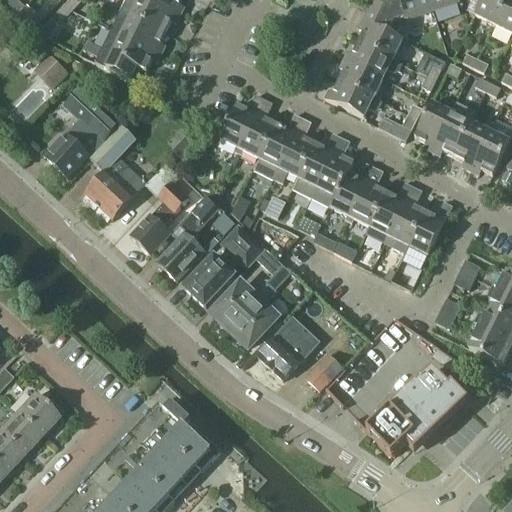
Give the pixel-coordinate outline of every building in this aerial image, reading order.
[(72,0),(65,7),(73,14),(81,6),(74,0),(72,0)] [(141,0),(126,0),(120,13),(166,36),(172,23),(177,26),(180,18),(141,0)] [(141,0),(180,18),(183,11),(179,9),(183,0),(141,0)] [(407,23),(433,14),(428,0),(375,0),(369,13),(394,26),(394,25),(406,21),(407,23)] [(428,0),(433,14),(460,5),(459,3),(466,0),(428,0)] [(475,18),(495,28),(508,0),(472,0),(482,5),(475,18)] [(511,36),(511,0),(508,0),(495,28),(511,36)] [(12,10),(18,16),(25,9),(19,3),(12,10)] [(65,23),(73,14),(65,7),(57,16),(65,23)] [(23,20),(33,29),(39,22),(29,13),(23,20)] [(166,36),(120,13),(111,33),(161,57),(165,50),(160,48),(166,36)] [(393,63),(402,43),(389,36),(394,26),(369,13),(360,32),(365,34),(359,46),(393,63)] [(111,33),(99,57),(95,66),(132,83),(138,70),(147,75),(153,62),(158,64),(161,57),(111,33)] [(353,58),(348,56),(344,63),(383,82),(388,72),(395,75),(399,74),(401,68),(393,63),(359,46),(353,58)] [(473,72),(478,62),(467,57),(463,67),(473,72)] [(50,58),(34,74),(52,93),(68,77),(50,58)] [(478,62),(473,72),(485,77),(489,68),(478,62)] [(374,102),(383,82),(344,63),(341,70),(346,73),(339,85),(374,102)] [(458,82),(462,73),(451,67),(447,76),(458,82)] [(427,80),(437,85),(442,74),(433,69),(427,80)] [(511,91),(511,90),(511,79),(506,77),(502,86),(511,91)] [(422,91),(431,96),(437,85),(427,80),(422,91)] [(486,95),(490,86),(480,81),(475,91),(486,95)] [(325,102),(351,115),(364,121),(369,111),(374,114),(378,113),(382,106),(374,102),(339,85),(333,97),(329,95),(325,102)] [(490,86),(486,95),(497,101),(501,92),(490,86)] [(73,101),(65,109),(82,124),(82,125),(103,145),(117,131),(79,95),(73,101)] [(223,138),(220,142),(237,150),(234,155),(235,155),(238,157),(265,103),(256,99),(249,114),(237,108),(223,138)] [(265,103),(238,157),(241,159),(242,159),(244,154),(259,162),(277,127),(266,122),(273,107),(265,103)] [(415,141),(427,147),(425,152),(432,155),(451,116),(432,106),(415,141)] [(408,119),(418,123),(423,112),(413,108),(408,119)] [(451,116),(432,155),(439,159),(442,154),(454,160),(471,126),(451,116)] [(259,162),(254,173),(274,183),(279,172),(279,171),(303,122),(295,118),(288,133),(277,127),(259,162)] [(412,134),(418,123),(408,119),(402,130),(412,134)] [(279,172),(274,183),(283,187),(289,177),(298,181),(315,147),(304,141),(312,126),(303,122),(279,171),(279,172)] [(68,140),(47,161),(69,182),(89,160),(90,161),(105,147),(103,145),(82,125),(68,140)] [(471,126),(454,160),(466,166),(464,171),(471,174),(490,135),(471,126)] [(106,176),(86,198),(113,223),(146,188),(158,199),(171,184),(172,185),(175,182),(163,171),(147,187),(120,162),(136,144),(122,131),(105,147),(90,161),(90,162),(91,163),(106,176)] [(191,134),(172,153),(185,166),(204,147),(191,134)] [(490,135),(471,174),(478,178),(481,173),(493,179),(510,145),(490,135)] [(298,181),(293,192),(312,201),(317,190),(317,191),(342,141),(334,137),(326,152),(315,147),(298,181)] [(317,190),(312,201),(331,211),(335,202),(336,200),(337,200),(349,176),(350,176),(355,166),(343,160),(350,146),(350,145),(342,141),(317,191),(317,190)] [(335,202),(331,211),(335,213),(347,219),(345,223),(349,225),(376,171),(367,167),(360,182),(350,176),(349,176),(337,200),(336,200),(335,202)] [(376,171),(349,225),(352,226),(354,222),(370,230),(388,196),(377,190),(384,175),(376,171)] [(509,185),(511,179),(511,175),(505,173),(501,181),(509,185)] [(189,201),(172,185),(171,184),(158,199),(164,205),(151,218),(130,240),(151,259),(172,237),(164,229),(189,201)] [(370,230),(366,239),(385,249),(387,244),(414,190),(406,186),(398,201),(388,196),(370,230)] [(387,244),(385,249),(395,253),(399,245),(409,249),(426,215),(415,210),(423,195),(414,190),(387,244)] [(232,216),(240,223),(249,204),(240,199),(232,216)] [(178,285),(199,263),(198,262),(205,255),(191,241),(194,238),(210,220),(217,213),(206,202),(199,209),(182,228),(172,239),(178,244),(158,266),(178,285)] [(426,215),(409,249),(424,257),(422,261),(427,263),(429,259),(453,210),(445,206),(437,221),(426,215)] [(238,228),(220,247),(246,272),(264,253),(238,228)] [(352,253),(346,250),(340,252),(338,258),(351,264),(354,259),(352,253)] [(205,311),(232,282),(236,278),(215,259),(185,292),(205,311)] [(460,276),(475,283),(481,271),(466,263),(460,276)] [(377,266),(372,275),(380,279),(385,270),(377,266)] [(267,287),(268,287),(276,295),(292,278),(284,269),(267,287)] [(511,276),(508,274),(498,294),(511,300),(511,276)] [(469,295),(475,283),(460,276),(454,288),(469,295)] [(277,295),(276,295),(268,287),(255,301),(255,300),(255,301),(259,305),(231,335),(249,351),(277,322),(264,309),(277,295)] [(255,301),(255,300),(242,288),(214,318),(231,335),(259,305),(255,301)] [(511,300),(498,294),(488,313),(511,324),(511,300)] [(441,313),(457,321),(462,309),(447,302),(441,313)] [(451,334),(457,321),(441,313),(435,326),(451,334)] [(511,324),(488,313),(479,333),(511,348),(511,324)] [(287,330),(258,361),(283,384),(312,353),(319,346),(294,322),(287,330)] [(511,359),(511,348),(479,333),(469,352),(503,369),(509,358),(511,359)] [(343,372),(359,355),(345,342),(328,359),(328,358),(306,382),(320,395),(343,372)] [(0,396),(14,382),(4,373),(0,377),(0,396)] [(382,422),(367,436),(387,457),(392,462),(393,461),(406,449),(407,448),(415,457),(469,405),(455,391),(453,389),(450,392),(450,391),(433,373),(417,388),(382,422)] [(17,419),(41,441),(59,423),(34,400),(17,419)] [(191,422),(172,404),(165,412),(159,406),(61,511),(168,511),(217,460),(213,456),(219,449),(217,448),(211,454),(184,429),(191,422)] [(0,436),(0,437),(24,460),(41,441),(17,419),(0,436)] [(0,472),(6,479),(24,460),(0,437),(0,472)]
